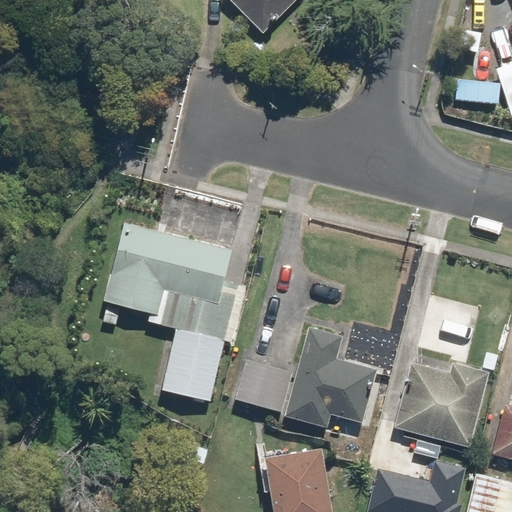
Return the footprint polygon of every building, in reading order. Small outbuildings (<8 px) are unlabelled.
[(238,0),(268,29),(297,0),(238,0)] [(234,248),(127,221),(107,298),(152,309),(150,319),(179,326),(163,387),(212,399),(227,338),(233,340),(248,284),(226,278),(234,248)] [(311,324),(288,414),(329,425),(333,412),(365,420),(379,367),(339,356),(345,333),(311,324)] [(294,370),(248,358),(237,398),(284,410),(294,370)] [(414,361),(397,424),(471,444),(491,370),(455,361),(452,371),(414,361)] [(511,402),(507,402),(495,452),(511,456),(511,402)] [(268,455),(277,511),(335,511),(324,446),(268,455)] [(378,462),(368,507),(390,511),(451,511),(462,465),(432,458),(428,473),(378,462)] [(468,511),(511,511),(511,480),(477,473),(468,511)]
